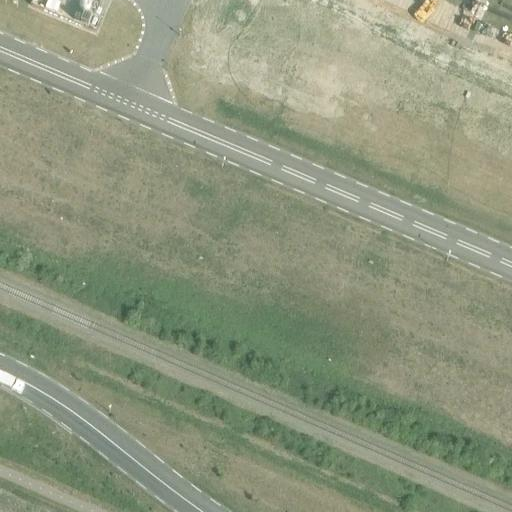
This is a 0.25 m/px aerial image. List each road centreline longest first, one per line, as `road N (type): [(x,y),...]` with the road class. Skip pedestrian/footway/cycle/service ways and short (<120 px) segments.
road 1 (unclassified): [(511,266),(0,51)]
road 2 (unclassified): [(201,511),(55,401),(0,370)]
